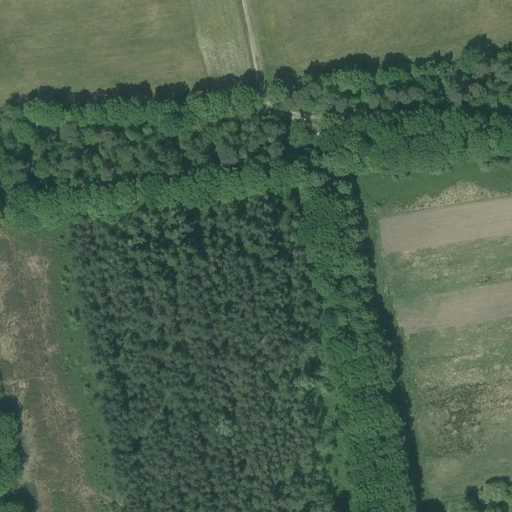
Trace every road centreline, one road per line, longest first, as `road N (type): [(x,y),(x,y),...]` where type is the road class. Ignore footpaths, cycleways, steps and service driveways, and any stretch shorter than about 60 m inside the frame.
road 1 (track): [(303,117),(318,145),(388,511)]
road 2 (track): [(0,123),(89,121),(264,96)]
road 3 (track): [(511,111),(303,117)]
